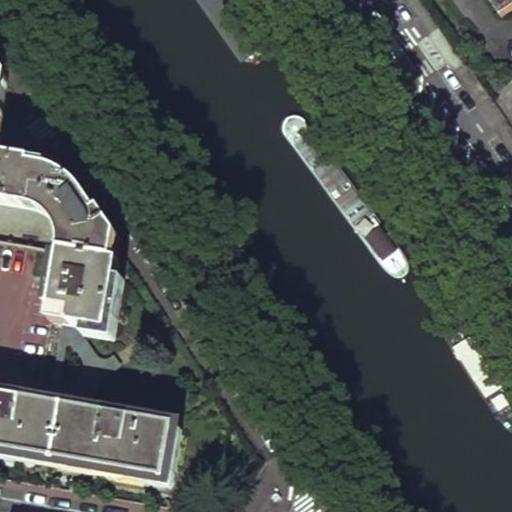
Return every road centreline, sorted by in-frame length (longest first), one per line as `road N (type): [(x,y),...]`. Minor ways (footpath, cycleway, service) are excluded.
road 1 (residential): [(326,490),(69,110)]
road 2 (primary): [(349,0),(511,231)]
road 3 (primary): [(511,188),(378,0)]
road 4 (residential): [(69,110),(0,10)]
